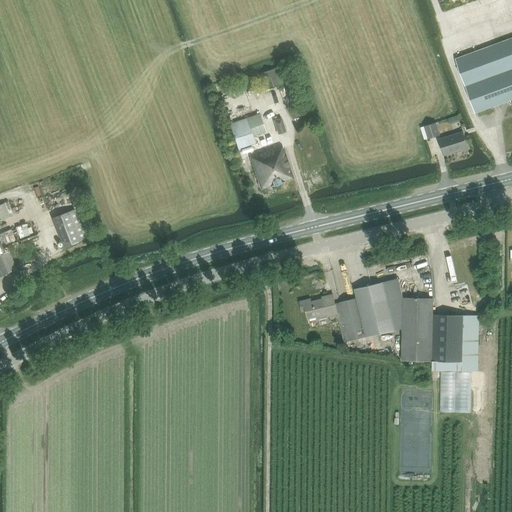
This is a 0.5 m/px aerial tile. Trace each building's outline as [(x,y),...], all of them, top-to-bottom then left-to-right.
[(511,7),(488,15),(485,4),(475,7),(479,19),(487,17),(490,24),(511,16),(511,7)] [(452,7),(446,10),(448,16),(455,14),(452,7)] [(476,113),(511,99),(511,37),(455,59),(466,87),(466,86),(476,113)] [(261,72),(266,89),(286,82),(281,66),(261,72)] [(247,118),(229,124),(238,149),(268,139),(263,123),(260,114),(247,118)] [(273,120),(278,134),(285,131),(281,118),(273,120)] [(440,135),(436,123),(424,126),(428,139),(440,135)] [(439,139),(444,156),(468,148),(463,132),(439,139)] [(268,139),(238,149),(242,160),(241,161),(243,169),(253,165),(261,189),(261,190),(294,179),(293,178),(283,147),(274,151),(273,149),(272,150),(268,139)] [(69,171),(43,182),(45,187),(71,177),(69,171)] [(52,217),(64,248),(92,236),(81,206),(52,217)] [(9,235),(33,228),(30,221),(7,228),(9,235)] [(0,276),(16,270),(9,251),(3,254),(0,246),(0,276)] [(344,315),(338,316),(340,324),(344,342),(349,341),(395,330),(384,282),(355,289),(357,298),(356,299),(342,302),(344,315)] [(308,319),(317,317),(318,320),(328,317),(328,316),(337,314),(338,316),(344,315),(342,302),(335,304),(333,294),(322,297),(323,299),(322,299),(311,302),(311,300),(309,299),(301,301),(300,303),(302,310),(304,311),(306,311),(308,319)] [(403,328),(402,360),(432,360),(433,314),(433,298),(403,298),(403,328)] [(433,314),(432,360),(476,362),(477,362),(479,315),(433,314)]
